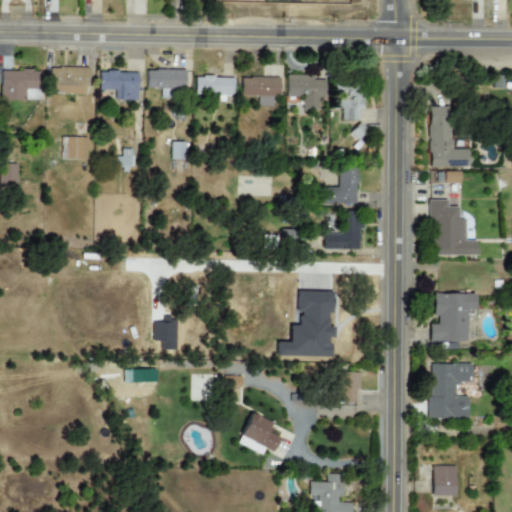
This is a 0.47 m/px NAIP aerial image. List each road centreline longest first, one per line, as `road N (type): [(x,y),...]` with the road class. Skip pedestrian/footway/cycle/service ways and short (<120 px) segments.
road 1 (tertiary): [(0,29),(511,35)]
road 2 (tertiary): [(388,0),(391,511)]
